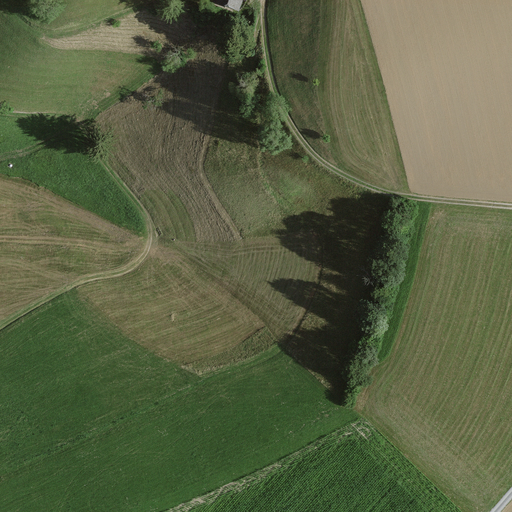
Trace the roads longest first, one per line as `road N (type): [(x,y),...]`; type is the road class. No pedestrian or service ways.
road 1 (track): [(0,329),(74,285),(138,267),(154,234),(81,125),(0,114)]
road 2 (track): [(265,0),(279,99),(312,153),(393,194),(511,208)]
